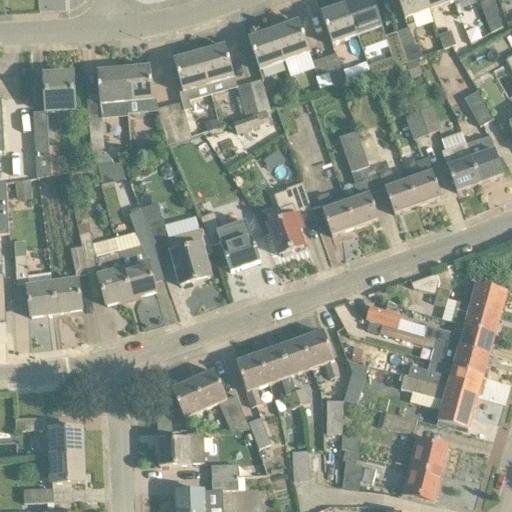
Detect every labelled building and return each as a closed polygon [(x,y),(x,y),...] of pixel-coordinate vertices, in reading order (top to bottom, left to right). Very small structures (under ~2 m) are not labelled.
[(408,66),(397,35),(386,39),(371,0),(368,0),(346,8),(357,38),(362,53),(386,45),(393,63),(395,70),(408,66)] [(396,0),(404,22),(429,13),(424,0),(396,0)] [(424,0),(429,13),(454,4),(452,0),(424,0)] [(491,36),(503,30),(492,1),(480,5),(491,36)] [(333,47),(357,38),(346,8),(321,17),(333,47)] [(274,34),(284,63),(309,54),(299,25),(274,34)] [(397,35),(408,66),(423,60),(418,47),(415,49),(408,31),(397,35)] [(259,72),(284,63),(274,34),(249,43),(259,72)] [(443,53),(456,49),(451,34),(438,39),(443,53)] [(200,56),(209,88),(234,81),(225,49),(200,56)] [(174,64),(183,95),(209,88),(200,56),(174,64)] [(324,61),(328,76),(334,91),(346,87),(336,57),(324,61)] [(317,80),(328,76),(324,61),(312,65),(317,80)] [(408,74),(419,70),(417,63),(408,66),(405,67),(408,74)] [(127,103),(127,105),(153,103),(150,70),(124,73),(127,103)] [(97,76),(101,118),(102,120),(128,117),(127,105),(127,103),(124,73),(97,76)] [(47,114),(74,113),(73,77),(45,79),(47,114)] [(258,117),(270,113),(262,83),(250,86),(258,117)] [(246,122),(258,117),(250,86),(237,90),(246,122)] [(480,131),(494,123),(478,95),(463,103),(480,131)] [(0,106),(0,324),(5,324),(2,279),(0,278),(0,238),(9,238),(6,187),(0,186),(0,158),(5,158),(2,106),(0,106)] [(182,106),(170,109),(179,145),(191,142),(184,115),(182,106)] [(167,149),(179,145),(170,109),(158,112),(167,149)] [(420,115),(428,138),(440,134),(432,111),(420,115)] [(428,138),(420,115),(419,112),(404,117),(414,144),(428,138)] [(258,117),(246,122),(246,123),(233,127),(237,139),(260,131),(259,129),(269,125),(266,116),(271,114),(270,113),(258,117)] [(101,118),(88,119),(92,156),(104,155),(102,120),(101,118)] [(219,132),(216,122),(204,126),(207,135),(219,132)] [(361,173),(368,170),(357,135),(343,140),(355,175),(361,173)] [(480,188),(471,163),(462,137),(441,145),(445,157),(443,158),(457,196),(480,188)] [(58,150),(50,150),(49,140),(35,141),(37,182),(51,180),(60,178),(58,150)] [(471,163),(480,188),(504,180),(489,141),(480,145),(485,158),(471,163)] [(408,184),(416,209),(441,201),(427,163),(417,167),(421,179),(408,184)] [(121,166),(112,167),(116,185),(125,182),(121,166)] [(368,170),(372,182),(380,179),(376,167),(368,170)] [(361,173),(365,185),(372,182),(368,170),(361,173)] [(67,176),(68,184),(97,179),(96,171),(93,172),(67,176)] [(416,209),(408,184),(394,189),(390,176),(380,179),(392,217),(416,209)] [(17,201),(32,199),(30,184),(14,186),(17,201)] [(346,206),(355,232),(379,223),(365,185),(355,188),(360,202),(346,206)] [(277,259),(303,250),(298,235),(303,233),(298,218),(312,214),(303,187),(285,192),(291,210),(264,219),(277,259)] [(355,232),(346,206),(332,211),(328,198),(318,201),(332,240),(355,232)] [(140,215),(144,226),(159,222),(154,206),(139,211),(140,215)] [(147,262),(156,259),(144,226),(140,215),(129,218),(136,236),(115,242),(118,255),(132,302),(157,295),(147,262)] [(210,249),(220,245),(231,276),(260,266),(251,241),(237,245),(233,231),(221,235),(214,215),(199,221),(204,233),(208,241),(210,249)] [(169,242),(163,221),(159,222),(144,226),(156,259),(170,255),(180,289),(211,281),(204,258),(213,255),(210,249),(208,241),(204,233),(169,242)] [(77,228),(80,238),(89,236),(87,226),(77,228)] [(132,302),(118,255),(96,261),(90,236),(89,236),(80,238),(82,250),(88,278),(97,276),(106,309),(132,302)] [(15,259),(26,259),(25,245),(14,245),(15,259)] [(76,281),(88,278),(82,250),(70,253),(76,281)] [(16,288),(28,287),(26,259),(15,259),(16,288)] [(436,299),(448,303),(450,295),(438,291),(439,286),(437,277),(412,287),(414,292),(436,299)] [(52,288),(56,318),(83,314),(78,284),(52,288)] [(31,321),(56,318),(52,288),(27,291),(31,321)] [(471,309),(501,318),(507,297),(477,288),(471,309)] [(445,311),(448,303),(436,299),(433,307),(445,311)] [(501,318),(471,309),(458,305),(452,326),(465,330),(495,338),(501,318)] [(369,324),(398,333),(402,320),(373,311),(369,324)] [(397,334),(398,333),(369,324),(367,333),(434,352),(431,364),(483,379),(489,359),(418,338),(417,339),(397,334)] [(465,330),(462,339),(426,329),(426,330),(421,329),(418,338),(489,359),(495,338),(465,330)] [(301,343),(312,373),(324,369),(329,384),(340,380),(324,335),(301,343)] [(290,381),(312,373),(301,343),(280,351),(290,381)] [(359,365),(363,352),(354,350),(350,363),(359,365)] [(301,410),(296,396),(290,381),(280,351),(258,358),(269,388),(281,384),(291,413),(301,410)] [(256,393),(269,388),(258,358),(236,366),(253,411),(262,408),(256,393)] [(478,400),(483,379),(431,364),(428,374),(411,369),(408,380),(404,379),(404,380),(478,400)] [(347,403),(361,406),(370,370),(355,366),(347,403)] [(193,384),(205,412),(218,407),(229,432),(246,424),(236,399),(227,403),(215,375),(193,384)] [(472,421),(478,400),(404,380),(400,393),(444,405),(442,412),(438,425),(454,430),(469,434),(472,421)] [(184,421),(205,412),(193,384),(171,394),(184,421)] [(296,396),(301,410),(310,406),(305,393),(296,396)] [(326,439),(343,439),(343,405),(327,405),(326,439)] [(157,436),(171,435),(170,410),(156,410),(157,436)] [(413,439),(417,424),(386,416),(382,432),(413,439)] [(16,435),(46,434),(46,422),(15,423),(16,435)] [(258,453),(271,449),(261,422),(249,426),(258,453)] [(52,462),(84,460),(83,432),(51,433),(52,462)] [(159,470),(190,469),(190,467),(203,467),(202,437),(187,438),(187,443),(158,444),(159,470)] [(407,469),(441,478),(448,450),(415,442),(407,469)] [(238,481),(268,480),(258,454),(236,457),(237,468),(211,469),(211,482),(238,481)] [(357,468),(358,458),(346,454),(343,466),(346,467),(343,491),(358,493),(359,469),(357,468)] [(293,485),(309,484),(308,455),(292,456),(293,485)] [(84,460),(52,462),(52,487),(85,486),(84,460)] [(434,506),(441,478),(407,469),(400,497),(434,506)] [(239,494),(238,481),(211,482),(212,495),(222,495),(239,494)] [(24,508),(54,507),(53,493),(24,494),(24,508)] [(212,495),(204,496),(176,496),(176,511),(222,511),(222,495),(212,495)]
